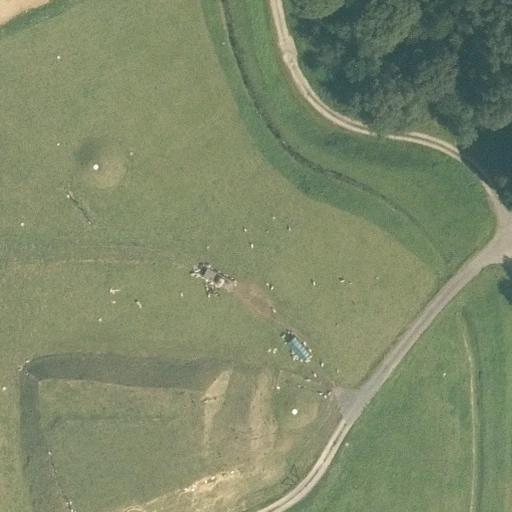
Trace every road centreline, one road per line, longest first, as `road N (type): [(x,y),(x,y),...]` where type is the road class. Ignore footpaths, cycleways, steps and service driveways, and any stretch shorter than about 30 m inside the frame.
road 1 (track): [(235,511),(280,490),(333,438),(358,386),(511,230)]
road 2 (track): [(275,0),(291,67),(328,112),(458,153),(511,211)]
